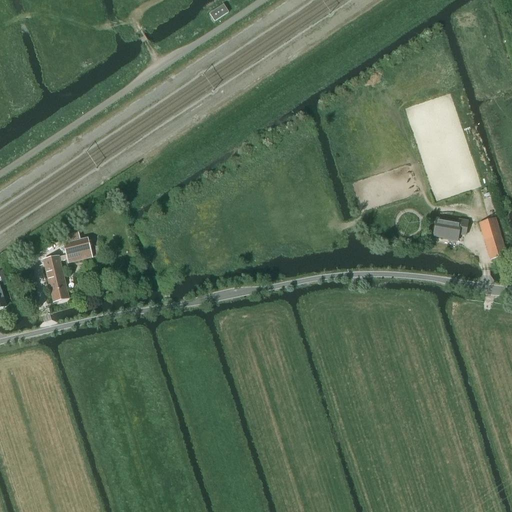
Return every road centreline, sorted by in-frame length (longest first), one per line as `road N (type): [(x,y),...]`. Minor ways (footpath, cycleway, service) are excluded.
road 1 (unclassified): [(0,341),(348,275),(511,290)]
road 2 (unclassified): [(0,174),(263,0)]
road 3 (track): [(0,26),(30,14),(105,26),(135,20),(161,67)]
